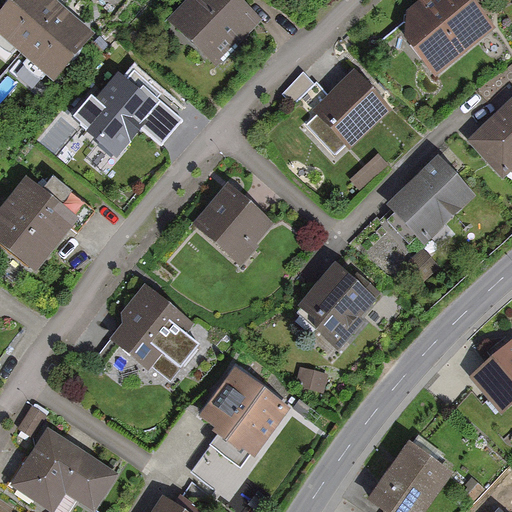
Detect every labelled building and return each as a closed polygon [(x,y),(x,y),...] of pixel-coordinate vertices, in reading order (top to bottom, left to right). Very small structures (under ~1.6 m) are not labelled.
[(60,7),(51,0),(14,0),(0,17),(0,28),(23,48),(60,7)] [(238,0),(191,0),(174,18),(215,58),(256,17),(238,0)] [(413,40),(435,68),(488,26),(466,0),(429,0),(414,13),(413,40)] [(88,31),(60,7),(23,48),(52,73),(88,31)] [(355,71),(312,111),(350,151),(393,111),(355,71)] [(140,95),(118,76),(80,121),(117,153),(151,113),(136,100),(140,95)] [(511,105),(473,142),(501,171),(511,161),(511,105)] [(62,117),(40,143),(56,157),(79,131),(62,117)] [(439,162),(393,205),(424,238),(470,195),(439,162)] [(29,181),(0,217),(0,239),(34,265),(73,215),(29,181)] [(232,191),(202,224),(237,256),(267,223),(232,191)] [(338,270),(304,312),(336,337),(369,295),(338,270)] [(186,322),(147,290),(124,318),(132,324),(120,339),(151,364),(186,322)] [(511,350),(476,381),(502,412),(511,403),(511,350)] [(240,376),(209,416),(250,447),(281,407),(240,376)] [(20,427),(28,436),(45,421),(37,411),(20,427)] [(52,434),(17,485),(52,508),(65,488),(93,507),(115,476),(52,434)] [(410,447),(373,500),(389,511),(427,511),(452,476),(410,447)] [(178,511),(165,503),(159,511),(178,511)]
